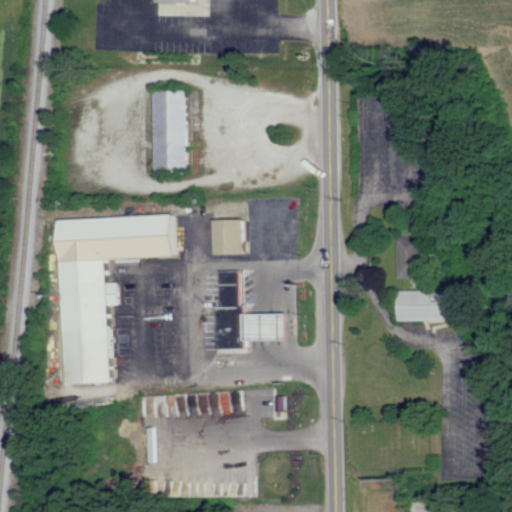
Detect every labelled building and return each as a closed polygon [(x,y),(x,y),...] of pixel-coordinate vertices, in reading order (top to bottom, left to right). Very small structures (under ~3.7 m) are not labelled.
[(153,88),(154,172),(190,172),(189,88),(153,88)] [(115,380),(108,260),(180,256),(177,212),(58,219),(67,382),(115,380)] [(213,251),(214,217),(247,218),(246,252),(213,251)] [(397,275),(397,237),(423,237),(423,275),(397,275)] [(218,269),(219,348),(245,347),(245,340),(289,339),(289,313),(244,314),(243,269),(218,269)] [(400,320),(400,290),(453,291),(453,320),(400,320)]
